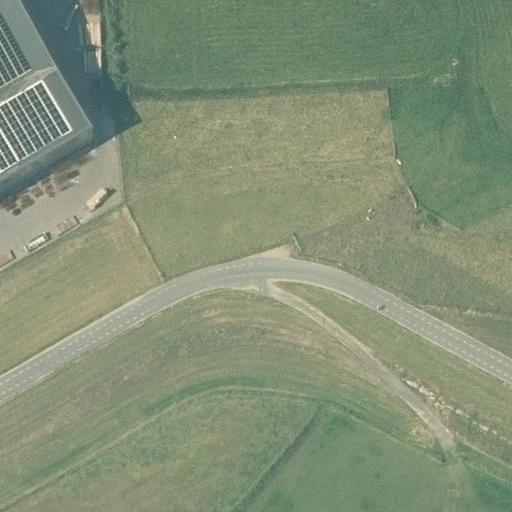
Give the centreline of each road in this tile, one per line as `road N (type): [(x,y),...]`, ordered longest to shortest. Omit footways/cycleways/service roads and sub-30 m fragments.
road 1 (unclassified): [(0,391),(185,287),(256,270),(339,284),(511,374)]
road 2 (track): [(238,272),(345,338),(447,437)]
road 3 (track): [(408,199),(280,248),(256,270)]
